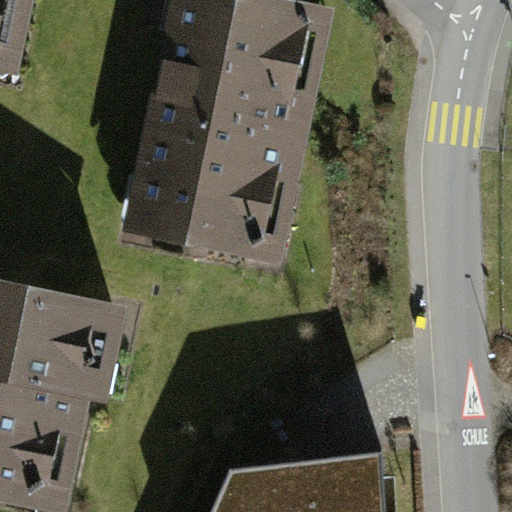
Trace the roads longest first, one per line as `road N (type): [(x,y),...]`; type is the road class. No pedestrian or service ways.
road 1 (residential): [(469,511),(449,135),(476,23)]
road 2 (unknown): [(462,378),(405,372),(353,379),(293,409),(255,443),(224,511)]
